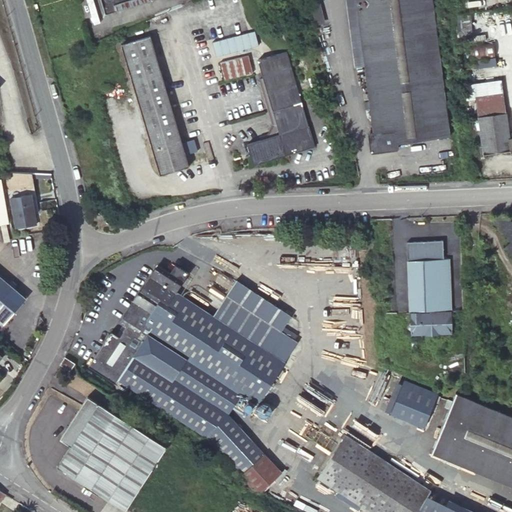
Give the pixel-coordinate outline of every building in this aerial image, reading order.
[(151,0),(100,0),(105,14),(151,0)] [(307,0),(312,22),(323,20),(319,0),(307,0)] [(450,137),(432,0),(355,0),(373,132),(377,132),(378,146),(397,144),(450,137)] [(484,16),(455,21),(462,57),(490,52),(484,16)] [(213,55),(257,46),(253,28),(209,37),(213,55)] [(188,166),(150,36),(121,45),(159,175),(188,166)] [(253,165),(314,147),(286,52),(258,60),(273,113),(279,135),(260,140),(247,144),(253,165)] [(248,56),(219,64),(224,81),(253,73),(248,56)] [(462,63),(463,75),(492,70),(490,59),(462,63)] [(509,150),(510,153),(511,152),(511,132),(507,133),(501,80),(474,83),(483,154),(509,150)] [(279,135),(273,113),(270,114),(273,127),(267,134),(260,137),(260,140),(279,135)] [(378,146),(377,132),(373,132),(370,133),(369,134),(368,134),(368,136),(368,139),(370,150),(370,151),(371,152),(372,152),(373,152),(395,150),(397,149),(397,148),(398,147),(397,144),(378,146)] [(0,227),(9,225),(1,182),(0,181),(0,227)] [(11,198),(16,228),(36,224),(30,195),(11,198)] [(511,242),(503,251),(511,259),(511,258),(511,224),(505,218),(490,218),(511,241),(511,242)] [(442,241),(406,242),(407,260),(443,258),(442,241)] [(450,310),(448,260),(407,261),(409,311),(450,310)] [(290,316),(235,282),(214,316),(176,292),(182,281),(188,273),(175,265),(170,274),(160,268),(154,269),(120,323),(126,327),(120,336),(112,332),(111,331),(110,331),(110,332),(88,367),(116,384),(118,381),(204,437),(229,414),(241,395),(257,405),(296,342),(291,339),(280,332),(287,322),(290,316)] [(0,307),(15,290),(0,276),(0,307)] [(25,298),(15,290),(0,307),(0,321),(3,324),(25,298)] [(450,311),(409,313),(410,323),(406,327),(410,330),(416,335),(451,334),(450,311)] [(297,328),(287,322),(280,332),(291,339),(297,328)] [(74,364),(64,357),(60,365),(70,371),(74,364)] [(390,411),(424,425),(437,395),(403,380),(390,411)] [(511,418),(468,399),(457,394),(453,403),(450,410),(432,452),(511,486),(511,418)] [(166,447),(87,396),(60,439),(70,446),(57,467),(124,511),(166,447)] [(280,473),(229,414),(204,437),(250,489),(251,489),(259,493),(280,473)] [(316,478),(368,511),(416,511),(429,494),(431,490),(345,434),(316,478)] [(429,494),(416,511),(473,511),(455,502),(453,506),(429,494)]
